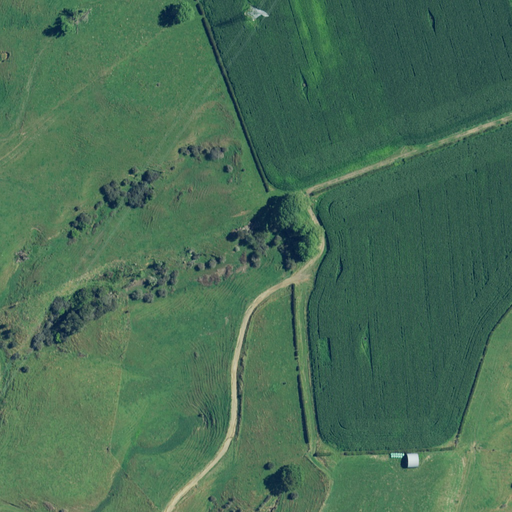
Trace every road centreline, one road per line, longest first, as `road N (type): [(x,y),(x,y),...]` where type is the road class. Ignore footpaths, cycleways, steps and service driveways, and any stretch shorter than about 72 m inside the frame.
road 1 (track): [(305,275),(274,289),(246,317),(224,448),(171,511)]
road 2 (track): [(104,0),(74,9),(0,112)]
road 3 (track): [(228,0),(107,0)]
